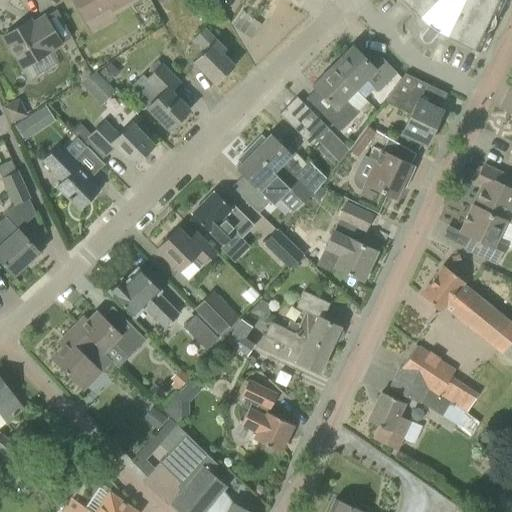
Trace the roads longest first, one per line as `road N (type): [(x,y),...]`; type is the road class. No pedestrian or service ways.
road 1 (residential): [(295,511),(511,32)]
road 2 (residential): [(7,342),(76,283),(352,0)]
road 3 (residential): [(153,505),(7,342)]
